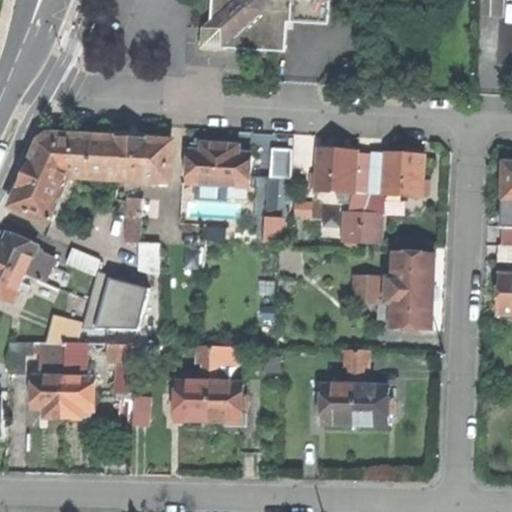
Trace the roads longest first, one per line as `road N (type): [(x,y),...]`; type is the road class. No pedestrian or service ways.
road 1 (residential): [(12,71),(124,98),(474,128)]
road 2 (residential): [(0,493),(461,505)]
road 3 (residential): [(474,128),(461,505)]
